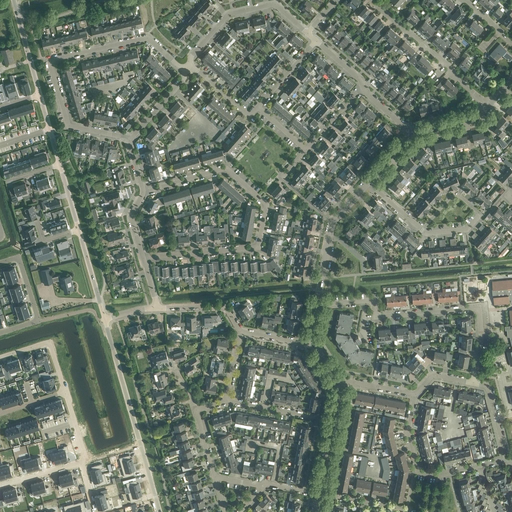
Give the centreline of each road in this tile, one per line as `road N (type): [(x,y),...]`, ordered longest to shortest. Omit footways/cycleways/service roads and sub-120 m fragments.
road 1 (residential): [(142,258),(258,247),(265,206),(226,168),(143,192)]
road 2 (residential): [(131,138),(68,125),(50,61),(147,38),(188,67)]
road 3 (residential): [(472,383),(478,308),(375,316),(373,299),(317,302)]
road 4 (unclassified): [(158,511),(104,320)]
road 5 (residential): [(415,394),(407,431),(417,472),(437,476),(506,459)]
road 6 (residential): [(488,106),(369,0)]
road 7 (residential): [(188,67),(229,15),(276,5),(307,33)]
road 8 (residential): [(482,216),(467,229),(426,233),(368,182)]
road 9 (residential): [(0,333),(38,320),(20,263),(0,262)]
